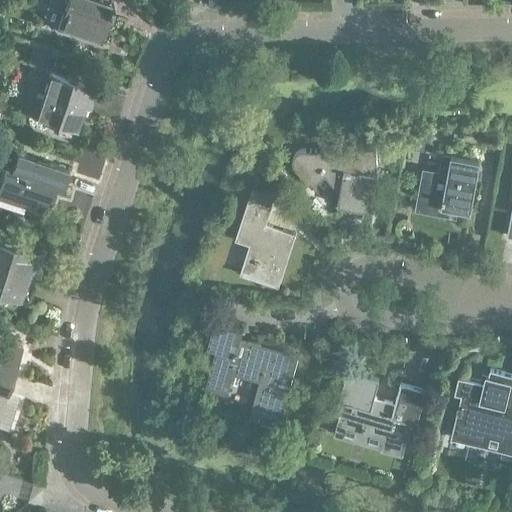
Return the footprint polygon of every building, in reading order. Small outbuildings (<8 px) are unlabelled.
[(48,0),(48,3),(64,8),(58,24),(101,38),(114,1),(110,0),(48,0)] [(53,62),(56,48),(33,44),(30,58),(53,62)] [(41,81),(38,91),(30,112),(76,127),(84,102),(89,104),(96,83),(50,68),(45,83),(41,81)] [(428,135),(414,132),(412,145),(426,148),(428,135)] [(294,154),(293,160),(294,165),(312,184),(324,173),(339,189),(337,201),(360,206),(366,206),(369,203),(371,203),(374,200),(380,172),(377,171),(377,145),(306,145),(300,147),(298,149),(294,154)] [(424,168),(417,205),(454,212),(456,206),(470,209),(480,157),(444,150),(440,171),(424,168)] [(3,166),(0,176),(0,195),(46,211),(54,186),(62,188),(69,168),(15,151),(10,168),(3,166)] [(272,202),(249,195),(248,194),(234,236),(248,241),(238,270),(278,283),(296,230),(266,220),(269,209),(272,202)] [(0,290),(23,298),(32,271),(35,273),(42,253),(0,239),(0,290)] [(216,346),(205,385),(227,391),(233,369),(260,376),(249,413),(279,421),(298,351),(240,335),(242,326),(214,318),(207,344),(216,346)] [(0,336),(0,393),(2,387),(6,389),(21,344),(0,336)] [(466,375),(455,423),(453,432),(491,441),(493,432),(511,436),(511,369),(485,363),(480,379),(466,375)] [(341,385),(335,409),(342,412),(341,419),(384,430),(380,446),(402,452),(411,417),(417,419),(427,384),(414,381),(401,377),(395,399),(375,394),(379,377),(347,369),(343,385),(341,385)] [(448,410),(440,408),(436,425),(444,427),(448,410)]
